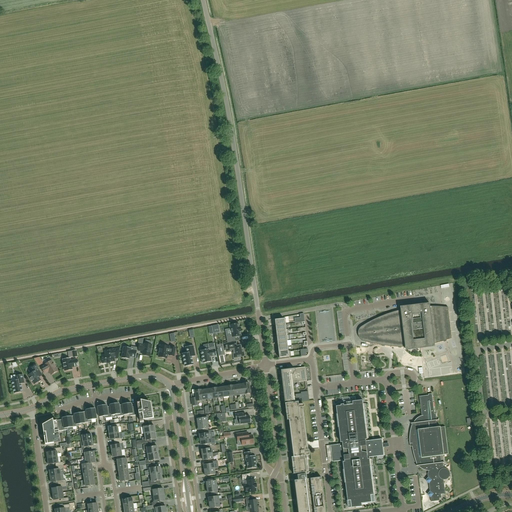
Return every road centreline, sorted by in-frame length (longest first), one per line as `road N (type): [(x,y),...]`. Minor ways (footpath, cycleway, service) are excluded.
road 1 (unclassified): [(265,364),(202,0)]
road 2 (residential): [(402,509),(388,387),(381,380),(353,383)]
road 3 (residential): [(330,511),(315,388)]
